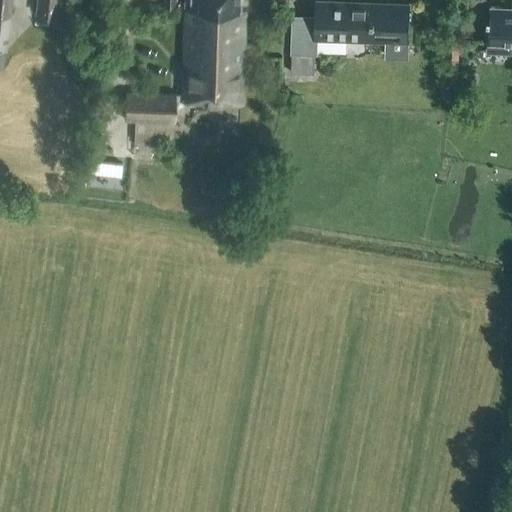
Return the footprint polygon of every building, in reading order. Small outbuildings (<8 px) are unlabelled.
[(0,0),(0,50),(7,51),(13,0),(0,0)] [(37,0),(36,13),(56,15),(57,0),(37,0)] [(239,8),(239,0),(184,0),(182,95),(176,94),(125,92),(124,119),(135,120),(134,156),(155,157),(156,139),(174,139),(175,101),(242,103),(245,9),(239,8)] [(407,57),(409,4),(316,1),(316,15),(292,14),(290,53),(291,53),(291,73),(314,74),(315,54),(316,54),(317,37),(386,39),(385,56),(407,57)] [(511,7),(490,7),(488,42),(511,42),(511,7)] [(91,160),(89,172),(122,176),(123,164),(91,160)]
